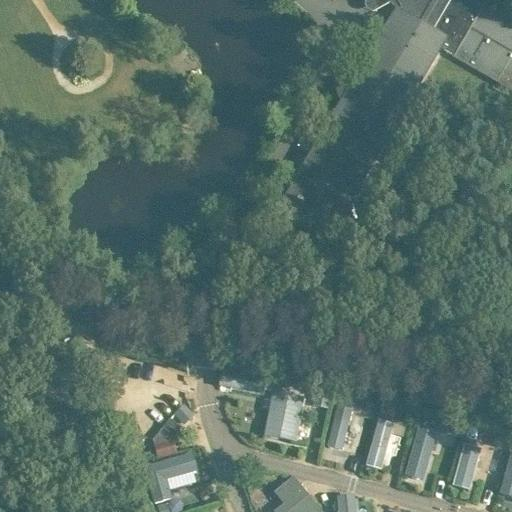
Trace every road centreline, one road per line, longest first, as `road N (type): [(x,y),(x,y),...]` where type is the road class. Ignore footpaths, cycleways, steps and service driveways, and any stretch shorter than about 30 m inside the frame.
road 1 (unknown): [(205,334),(511,402)]
road 2 (tertiary): [(99,511),(0,254)]
